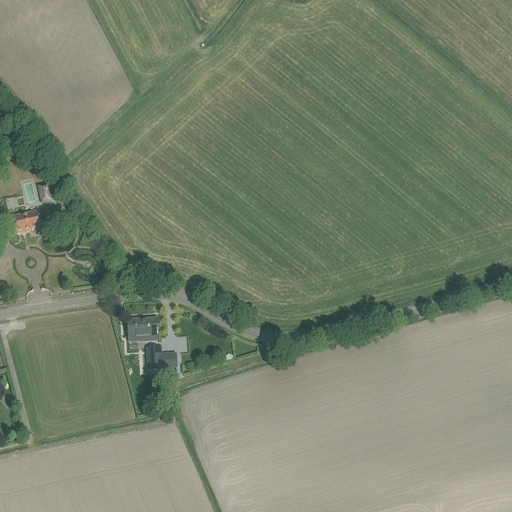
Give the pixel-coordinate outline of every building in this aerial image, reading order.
[(50,183),(37,186),(41,205),(46,204),(46,205),(55,203),(50,183)] [(9,198),(19,198),(19,187),(9,188),(9,198)] [(39,215),(38,212),(9,219),(13,236),(29,232),(29,231),(42,228),(40,223),(42,220),(41,216),(39,215)] [(157,331),(159,331),(158,320),(128,321),(129,343),(137,343),(137,338),(144,338),(144,343),(157,342),(157,331)] [(76,331),(79,340),(87,337),(84,328),(76,331)] [(149,349),(150,364),(163,363),(162,348),(149,349)]
